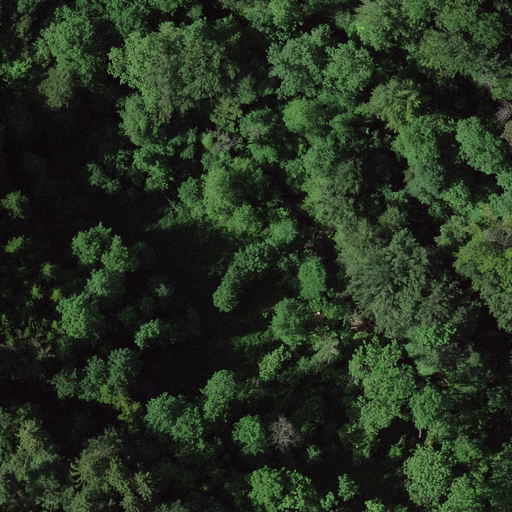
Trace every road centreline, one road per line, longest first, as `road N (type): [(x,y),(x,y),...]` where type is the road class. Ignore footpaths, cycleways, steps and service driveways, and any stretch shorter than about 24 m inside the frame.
road 1 (track): [(0,170),(83,309),(256,511)]
road 2 (track): [(285,0),(353,53),(442,242),(470,286),(511,325)]
